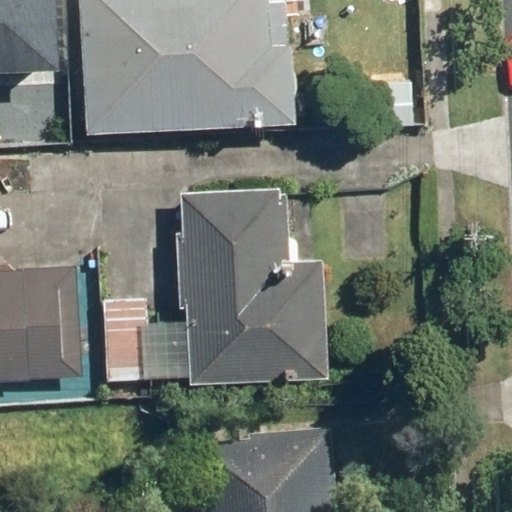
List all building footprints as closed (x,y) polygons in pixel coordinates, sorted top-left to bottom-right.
[(0,0),(0,71),(60,68),(55,0),(0,0)] [(72,0),(80,126),(288,114),(284,35),(262,36),(260,0),(72,0)] [(185,378),(325,371),(318,253),(285,255),(281,179),(177,185),(184,320),(143,322),(141,293),(100,295),(104,375),(185,371),(185,378)] [(0,374),(77,371),(71,261),(0,264),(0,374)] [(113,434),(148,432),(146,403),(111,405),(113,434)] [(327,511),(322,435),(190,445),(195,511),(327,511)]
